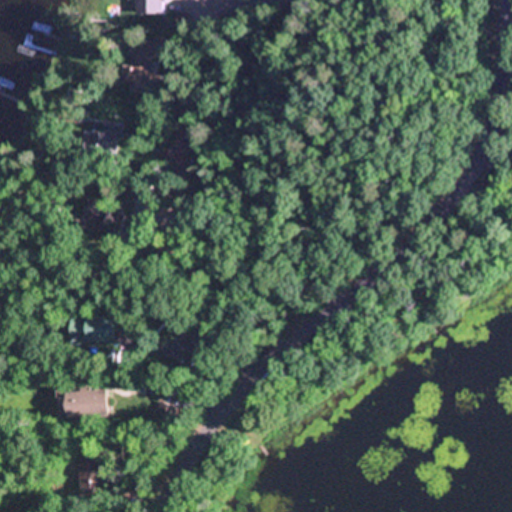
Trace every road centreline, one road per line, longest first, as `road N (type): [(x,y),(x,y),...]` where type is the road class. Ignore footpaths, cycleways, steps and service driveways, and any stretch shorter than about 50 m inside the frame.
road 1 (residential): [(177,511),(231,408),(458,192),(494,134),(507,80),(507,0)]
road 2 (residential): [(308,0),(279,54),(252,78),(203,75)]
